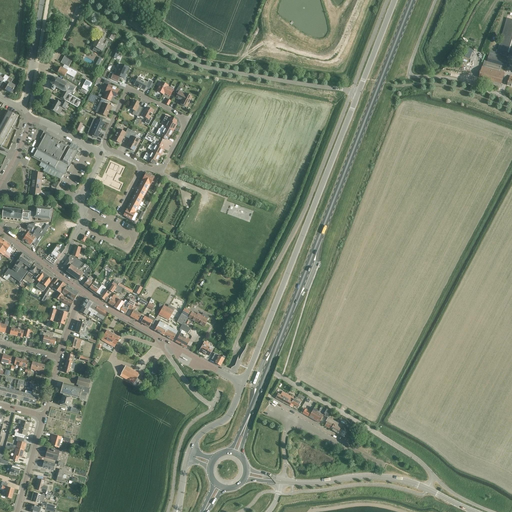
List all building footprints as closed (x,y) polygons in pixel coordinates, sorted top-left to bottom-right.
[(485,61),(484,67),(482,66),(479,78),(501,84),(508,60),(502,58),(503,57),(501,56),(503,52),(511,54),(511,19),(507,18),(496,56),(489,54),(487,62),(485,61)] [(107,38),(112,41),(116,34),(111,31),(107,38)] [(103,40),(106,34),(103,33),(100,38),(98,37),(93,47),(102,51),(105,45),(106,46),(108,42),(105,40),(103,44),(102,43),(103,40)] [(464,56),(470,59),(473,52),(468,49),(464,56)] [(113,74),(110,79),(118,82),(120,77),(123,79),(128,68),(120,64),(115,75),(113,74)] [(57,73),(64,77),(66,74),(73,78),(76,72),(68,67),(66,70),(60,67),(57,73)] [(0,85),(3,82),(5,83),(8,77),(5,75),(3,79),(0,77),(0,85)] [(8,77),(5,83),(8,85),(5,90),(11,93),(15,86),(10,84),(13,80),(8,77)] [(77,107),(81,100),(68,93),(70,90),(67,89),(69,87),(68,87),(69,85),(66,83),(57,77),(54,77),(50,83),(52,85),(53,86),(52,86),(51,88),(52,89),(53,90),(54,89),(55,88),(55,87),(62,91),(64,91),(60,98),(64,101),(64,100),(77,107)] [(135,80),(133,83),(134,84),(134,85),(144,90),(146,87),(149,89),(152,82),(149,80),(148,83),(142,80),(143,79),(139,77),(138,78),(136,81),(135,80)] [(168,86),(161,82),(157,91),(163,95),(164,93),(170,96),(173,90),(167,87),(168,86)] [(112,87),(108,85),(105,92),(106,93),(104,98),(110,101),(112,97),(111,97),(112,95),(115,97),(118,90),(116,89),(116,88),(113,86),(112,87)] [(181,100),(180,104),(187,107),(187,106),(188,107),(190,104),(189,103),(192,97),(185,93),(185,94),(179,91),(176,98),(180,100),(181,100)] [(100,102),(104,104),(99,114),(107,117),(111,107),(107,105),(108,102),(102,99),(100,102)] [(59,114),(62,108),(65,109),(68,104),(61,100),(60,103),(55,100),(50,110),(59,114)] [(137,117),(142,108),(139,106),(138,106),(137,106),(139,103),(138,103),(138,102),(136,101),(135,101),(133,100),(129,108),(134,111),(132,114),(137,117)] [(142,108),(137,117),(143,120),(144,117),(147,119),(145,123),(148,125),(152,118),(150,117),(152,114),(153,111),(151,110),(151,109),(149,108),(148,108),(146,110),(145,110),(145,109),(145,110),(142,108)] [(5,117),(13,122),(17,116),(8,111),(5,117)] [(165,127),(173,131),(178,122),(166,115),(163,121),(167,123),(165,127)] [(13,122),(5,117),(2,123),(10,128),(13,122)] [(90,128),(88,133),(93,135),(92,136),(96,138),(96,137),(98,137),(104,123),(97,120),(92,130),(90,128)] [(0,125),(0,129),(7,134),(10,128),(2,123),(0,125)] [(156,134),(168,141),(173,131),(165,127),(163,131),(159,129),(156,134)] [(127,138),(131,131),(128,129),(125,133),(118,129),(112,140),(120,144),(124,136),(127,138)] [(131,131),(127,138),(130,139),(126,147),(134,151),(139,140),(134,138),(136,133),(131,131)] [(63,174),(68,166),(65,164),(69,157),(72,159),(77,150),(45,133),(31,157),(59,172),(56,177),(60,179),(63,174)] [(152,146),(150,150),(152,151),(160,156),(165,146),(153,140),(150,145),(152,146)] [(160,156),(152,151),(150,155),(146,153),(143,159),(155,165),(160,156)] [(146,173),(142,180),(150,185),(155,176),(149,174),(146,173)] [(142,180),(138,187),(147,191),(150,185),(142,180)] [(134,194),(143,199),(147,191),(138,187),(134,194)] [(134,194),(131,201),(139,206),(143,199),(134,194)] [(131,201),(127,208),(135,213),(139,206),(131,201)] [(23,209),(22,209),(22,210),(18,209),(19,208),(18,208),(18,209),(15,209),(15,208),(14,208),(14,209),(11,209),(11,207),(10,208),(7,208),(8,207),(7,207),(7,208),(4,208),(4,207),(3,207),(3,208),(2,208),(3,208),(2,213),(2,217),(1,217),(2,218),(2,219),(3,219),(3,218),(6,218),(6,219),(6,218),(9,219),(9,220),(10,220),(10,219),(13,219),(13,220),(14,220),(14,219),(17,220),(20,220),(20,221),(22,221),(22,220),(29,221),(30,217),(33,217),(50,219),(52,209),(35,206),(34,212),(32,212),(31,212),(31,211),(23,210),(23,209)] [(135,213),(127,208),(123,215),(126,217),(126,218),(131,221),(135,213)] [(28,225),(26,229),(29,231),(31,232),(36,223),(28,225)] [(28,233),(23,240),(35,248),(46,232),(38,227),(32,236),(28,233)] [(0,260),(10,245),(0,238),(0,260)] [(64,249),(65,247),(62,245),(58,245),(56,244),(49,254),(57,260),(64,249)] [(78,257),(81,248),(75,246),(72,256),(78,257)] [(20,282),(34,262),(22,254),(16,263),(14,265),(15,265),(11,271),(8,269),(4,275),(7,277),(9,274),(20,282)] [(89,274),(93,269),(89,266),(88,267),(76,258),(73,262),(68,258),(61,268),(79,281),(85,271),(89,274)] [(39,273),(43,269),(35,263),(29,271),(24,279),(31,285),(35,279),(39,274),(39,273)] [(39,274),(35,279),(39,282),(36,287),(43,292),(50,282),(54,277),(43,269),(39,273),(39,274)] [(90,281),(92,278),(90,276),(83,285),(87,288),(92,282),(90,281)] [(60,294),(66,285),(56,278),(50,287),(59,293),(55,298),(58,300),(59,300),(62,302),(70,306),(73,302),(65,298),(62,296),(62,295),(60,294)] [(88,289),(99,297),(103,291),(105,288),(101,285),(100,287),(93,282),(88,289)] [(108,290),(112,293),(117,285),(113,282),(111,285),(108,290)] [(74,291),(66,285),(60,294),(62,295),(62,296),(64,294),(69,298),(74,291)] [(124,289),(117,285),(112,293),(114,291),(118,294),(119,293),(121,294),(124,289)] [(46,296),(50,289),(48,288),(43,295),(40,300),(43,301),(46,296)] [(109,293),(105,289),(106,288),(105,288),(103,291),(99,297),(106,302),(108,298),(107,297),(108,295),(109,293)] [(78,293),(74,291),(69,298),(73,301),(78,293)] [(116,309),(118,310),(120,307),(121,307),(122,306),(121,305),(122,304),(123,304),(122,303),(123,302),(119,299),(119,298),(116,296),(116,297),(113,295),(108,303),(116,309)] [(82,307),(80,311),(86,315),(88,311),(90,312),(90,313),(89,315),(92,317),(93,314),(103,320),(108,312),(86,298),(81,306),(82,307)] [(128,308),(131,310),(135,303),(129,300),(126,307),(123,306),(124,305),(123,304),(122,304),(121,305),(122,306),(121,307),(120,307),(118,310),(125,314),(128,308)] [(135,303),(131,310),(133,311),(130,316),(138,321),(141,314),(135,311),(136,308),(135,308),(137,304),(135,303)] [(158,314),(161,310),(149,303),(146,307),(158,314)] [(163,305),(161,310),(158,315),(168,320),(173,311),(163,305)] [(64,325),(68,313),(51,308),(47,320),(53,321),(55,314),(59,315),(56,322),(64,325)] [(184,309),(181,314),(188,318),(204,326),(207,321),(206,321),(207,319),(198,314),(197,315),(191,312),(184,309)] [(181,314),(177,322),(182,325),(182,324),(183,322),(185,323),(187,320),(188,318),(181,314)] [(149,327),(153,321),(144,316),(141,322),(149,327)] [(6,319),(4,325),(0,323),(0,332),(4,333),(6,326),(8,326),(9,322),(8,321),(8,320),(6,319)] [(76,326),(85,330),(87,326),(89,327),(90,325),(91,326),(92,323),(86,320),(85,323),(78,321),(76,326)] [(163,335),(168,326),(168,325),(162,321),(161,323),(159,321),(154,330),(163,335)] [(187,334),(190,328),(182,324),(182,325),(179,329),(187,334)] [(85,330),(76,326),(74,332),(81,334),(80,337),(88,340),(89,339),(89,337),(87,336),(88,334),(84,333),(85,330)] [(168,326),(163,335),(172,340),(177,331),(168,326)] [(9,335),(16,336),(17,330),(11,328),(9,335)] [(17,330),(16,336),(22,338),(24,331),(17,330)] [(43,342),(54,345),(55,339),(52,338),(54,333),(46,331),(46,333),(44,333),(43,336),(44,336),(43,342)] [(116,344),(119,338),(107,331),(102,338),(110,342),(110,341),(116,344)] [(180,333),(179,335),(175,341),(179,343),(178,344),(186,347),(187,345),(190,347),(193,342),(186,338),(185,338),(182,337),(183,335),(180,333)] [(79,350),(81,343),(81,340),(72,337),(71,341),(70,347),(79,350)] [(199,350),(202,352),(209,356),(212,350),(207,347),(208,344),(204,342),(199,350)] [(73,362),(74,356),(73,355),(68,354),(63,372),(69,374),(72,362),(73,362)] [(220,366),(225,357),(224,356),(223,358),(214,354),(211,359),(215,361),(214,363),(220,366)] [(10,364),(11,357),(3,355),(1,362),(10,364)] [(14,365),(20,366),(22,360),(16,358),(14,365)] [(22,360),(20,366),(27,368),(28,361),(22,360)] [(30,369),(37,370),(38,364),(32,362),(30,369)] [(38,364),(37,370),(43,372),(45,365),(38,364)] [(158,375),(161,369),(155,365),(152,371),(158,375)] [(131,379),(135,381),(136,388),(139,374),(125,367),(120,376),(129,381),(131,379)] [(89,388),(91,381),(78,377),(76,384),(79,385),(78,387),(62,383),(60,393),(85,400),(87,394),(88,394),(90,388),(89,388)] [(16,400),(18,392),(12,390),(10,398),(16,400)] [(16,400),(22,401),(24,393),(18,392),(16,400)] [(276,392),(273,396),(276,397),(275,398),(292,407),(293,405),(298,407),(300,403),(293,399),(294,398),(282,392),(280,395),(276,392)] [(24,393),(22,401),(28,403),(30,395),(24,393)] [(37,396),(30,395),(28,403),(35,404),(37,396)] [(68,408),(71,398),(63,395),(60,405),(68,408)] [(301,412),(309,417),(311,412),(303,408),(301,412)] [(311,412),(309,417),(317,422),(319,423),(323,416),(323,415),(321,414),(316,411),(317,410),(313,408),(313,409),(311,412)] [(324,426),(330,429),(335,422),(328,418),(326,420),(328,420),(324,426)] [(25,436),(29,423),(21,421),(18,434),(25,436)] [(330,429),(337,433),(340,435),(342,431),(339,429),(341,426),(335,422),(330,429)] [(58,448),(61,438),(51,435),(50,438),(52,439),(51,446),(58,448)] [(15,448),(24,451),(26,443),(17,441),(15,448)] [(24,451),(15,448),(12,460),(17,461),(18,457),(21,458),(24,451)] [(57,456),(58,451),(48,448),(45,458),(53,460),(54,455),(57,456)] [(55,467),(56,465),(44,461),(42,467),(53,471),(54,467),(55,467)] [(18,475),(20,468),(12,466),(10,472),(18,475)] [(58,469),(56,476),(62,478),(64,471),(58,469)] [(45,493),(45,494),(50,496),(51,493),(46,492),(47,487),(43,486),(44,481),(38,479),(35,490),(45,493)] [(11,499),(14,489),(6,487),(7,484),(2,482),(1,486),(2,486),(1,489),(4,490),(3,491),(5,492),(4,497),(11,499)] [(32,502),(40,504),(40,502),(43,502),(44,496),(35,493),(32,502)]
